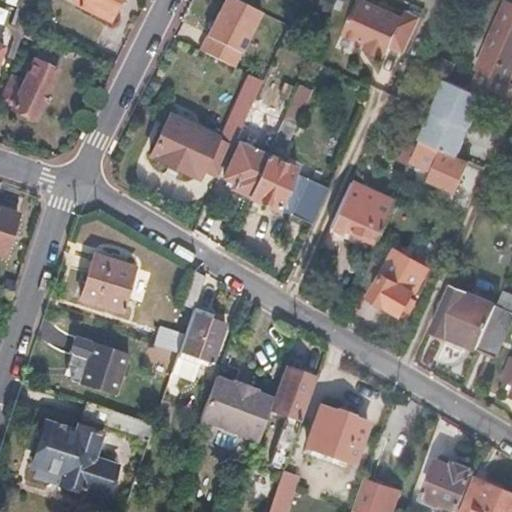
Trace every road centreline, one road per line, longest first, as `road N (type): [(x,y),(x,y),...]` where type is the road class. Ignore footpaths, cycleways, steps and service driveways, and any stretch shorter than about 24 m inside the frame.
road 1 (residential): [(74,184),(92,185),(511,440)]
road 2 (unknown): [(287,303),(419,37)]
road 3 (residential): [(74,184),(0,406)]
road 4 (residential): [(174,0),(74,184)]
